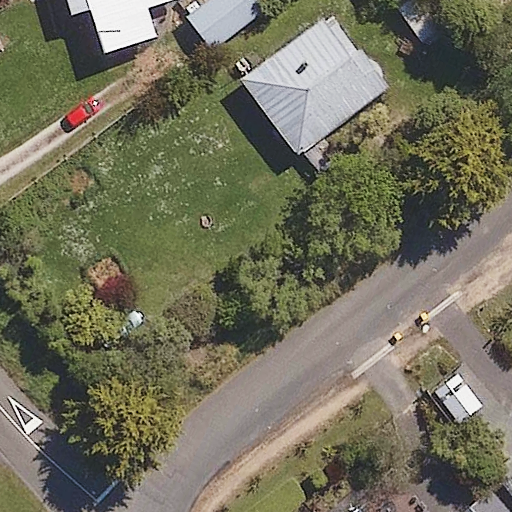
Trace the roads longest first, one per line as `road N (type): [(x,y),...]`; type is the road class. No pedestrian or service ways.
road 1 (residential): [(511,199),(218,432),(145,511)]
road 2 (residential): [(123,511),(28,441),(0,407)]
